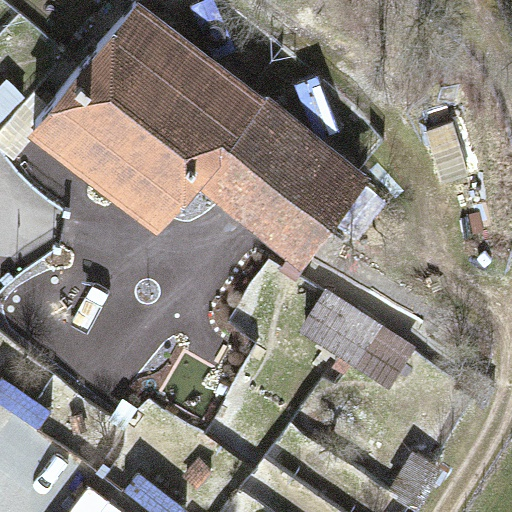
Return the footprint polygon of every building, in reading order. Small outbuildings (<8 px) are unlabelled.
[(308,255),(366,180),(133,2),(83,66),(28,137),(158,237),(198,184),(301,264),(308,255)] [(6,80),(0,86),(0,122),(25,101),(6,80)] [(453,122),(425,130),(440,181),(467,173),(453,122)] [(326,293),(300,334),(338,358),(392,392),(418,351),(326,293)] [(0,380),(0,405),(36,430),(48,412),(0,380)] [(418,451),(392,487),(416,504),(442,468),(432,461),(418,451)] [(197,457),(184,475),(200,487),(214,470),(197,457)] [(138,471),(123,489),(149,511),(182,511),(184,510),(138,471)] [(102,511),(82,497),(71,511),(102,511)]
